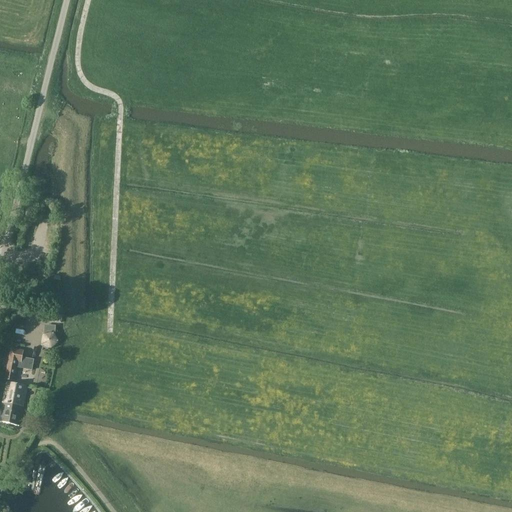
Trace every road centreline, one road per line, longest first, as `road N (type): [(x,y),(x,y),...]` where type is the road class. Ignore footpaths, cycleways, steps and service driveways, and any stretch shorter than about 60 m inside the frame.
road 1 (unclassified): [(0,275),(66,0)]
road 2 (track): [(64,261),(69,129),(39,110)]
